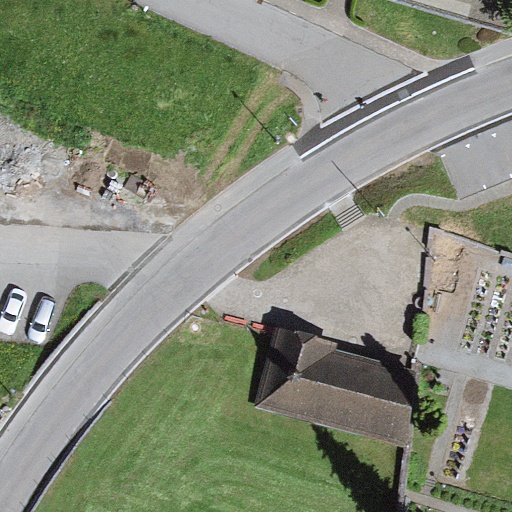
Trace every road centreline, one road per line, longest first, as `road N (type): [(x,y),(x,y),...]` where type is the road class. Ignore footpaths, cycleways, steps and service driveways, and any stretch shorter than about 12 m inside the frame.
road 1 (tertiary): [(0,510),(86,385),(198,264),(268,212),(406,132)]
road 2 (residential): [(406,132),(297,41),(206,0)]
road 3 (motorway): [(128,511),(0,481)]
